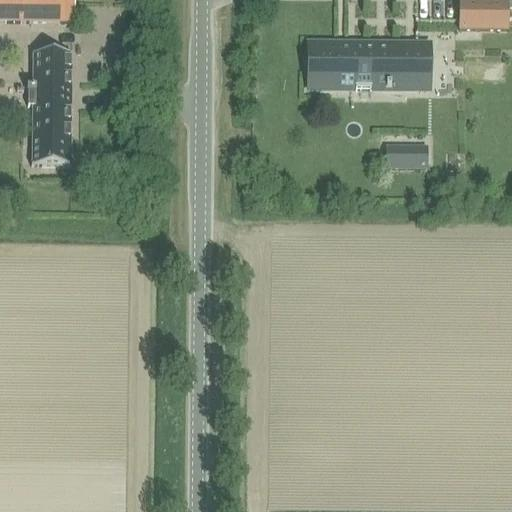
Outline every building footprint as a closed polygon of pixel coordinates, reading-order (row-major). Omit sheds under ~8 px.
[(0,0),(0,26),(72,27),(72,0),(0,0)] [(506,0),(458,0),(458,34),(506,34),(506,0)] [(109,9),(88,9),(89,32),(109,32),(109,9)] [(426,52),(309,51),(309,91),(354,91),(354,94),(369,94),(369,91),(384,91),(384,94),(389,94),(389,92),(426,92),(426,52)] [(71,58),(31,58),(31,92),(25,92),(25,95),(27,95),(27,111),(31,111),(30,169),(70,170),(71,58)] [(78,113),(89,113),(88,91),(77,91),(78,113)] [(426,175),(426,151),(385,150),(384,174),(426,175)]
